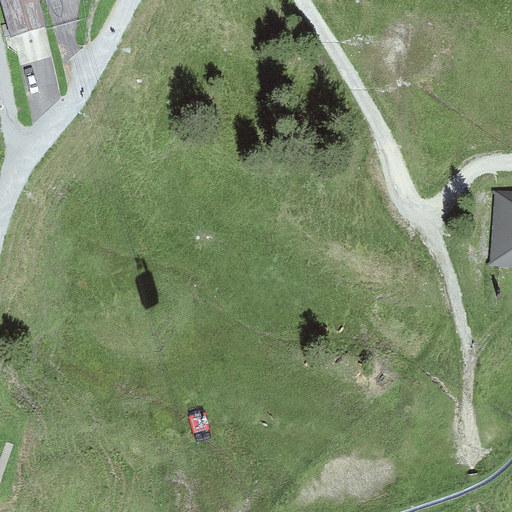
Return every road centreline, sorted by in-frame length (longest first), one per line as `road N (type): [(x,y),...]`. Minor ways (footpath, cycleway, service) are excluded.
road 1 (track): [(428,210),(415,203),(304,0)]
road 2 (track): [(133,0),(88,81),(20,165)]
